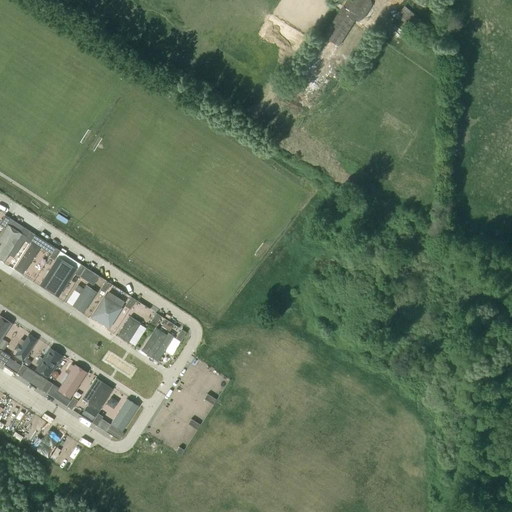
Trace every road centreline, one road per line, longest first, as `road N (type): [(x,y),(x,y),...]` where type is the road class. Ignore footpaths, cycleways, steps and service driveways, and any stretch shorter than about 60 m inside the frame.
road 1 (residential): [(0,264),(171,376),(151,408)]
road 2 (residential): [(151,408),(120,448),(0,374)]
road 3 (residential): [(151,408),(0,309)]
